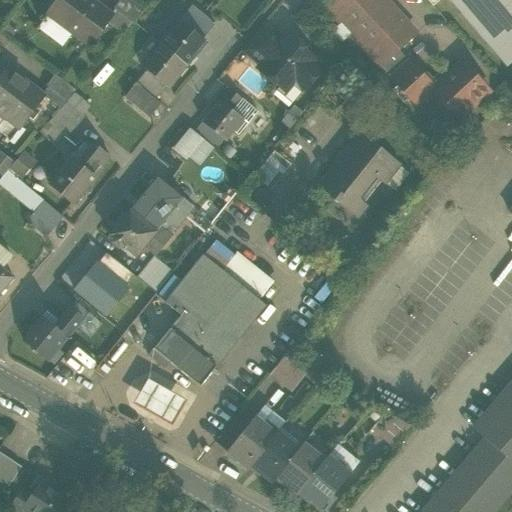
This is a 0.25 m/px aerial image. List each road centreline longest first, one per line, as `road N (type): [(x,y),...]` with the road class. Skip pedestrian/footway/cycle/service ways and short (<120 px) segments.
road 1 (residential): [(194,99),(0,331)]
road 2 (residential): [(240,511),(0,380)]
